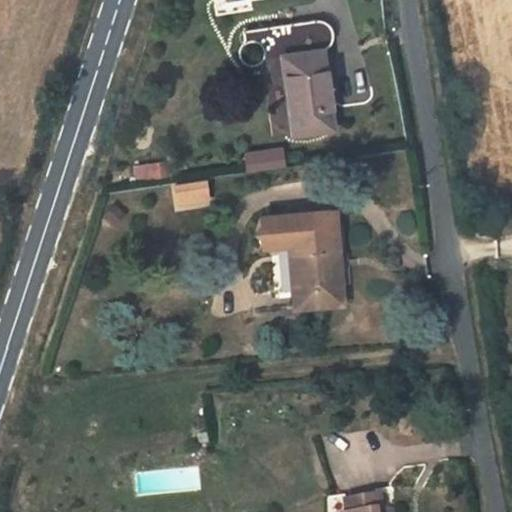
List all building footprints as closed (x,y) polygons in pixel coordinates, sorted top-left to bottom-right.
[(316,20),(260,28),(264,58),(281,55),(320,49),(325,48),(328,45),(331,41),(333,37),(333,32),(331,28),(328,24),(325,21),(320,20),(316,20)] [(326,130),(332,128),(320,49),(281,55),(292,135),(311,132),(326,130)] [(171,160),(153,162),(155,176),(173,174),(171,160)] [(328,210),(269,215),(265,230),(271,246),(288,245),(288,243),(330,239),(329,227),(328,210)] [(265,230),(269,215),(258,216),(254,231),(260,247),(271,246),(265,230)] [(342,226),(329,227),(330,239),(335,239),(339,284),(349,283),(346,253),(344,253),(342,226)] [(293,308),(341,304),(339,284),(335,239),(330,239),(288,243),(288,245),(293,308)] [(375,491),(375,495),(376,495),(379,511),(389,511),(395,511),(391,488),(375,491)] [(389,511),(379,511),(376,495),(375,495),(343,500),(344,511),(389,511)]
